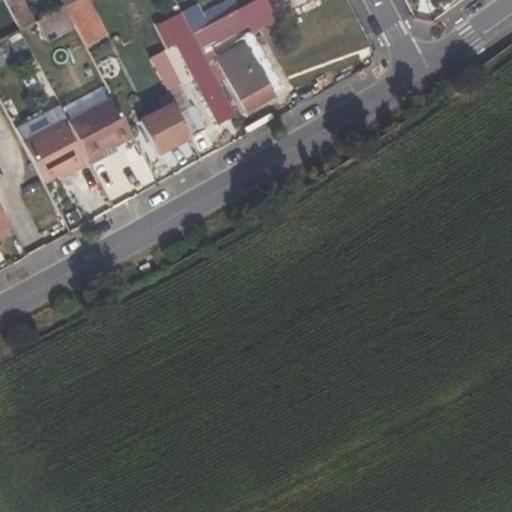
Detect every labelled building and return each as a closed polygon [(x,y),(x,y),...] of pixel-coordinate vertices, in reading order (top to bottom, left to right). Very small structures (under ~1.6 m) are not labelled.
[(34,24),(21,0),(1,0),(19,32),(33,25),(34,24)] [(58,0),(63,9),(79,0),(58,0)] [(75,30),(85,49),(102,40),(81,0),(79,0),(63,9),(75,30)] [(236,12),(238,11),(231,0),(230,0),(200,16),(195,7),(180,15),(191,36),(236,12)] [(54,41),(75,30),(63,9),(34,24),(33,25),(49,55),(59,50),(54,41)] [(200,53),(245,29),(236,12),(191,36),(200,53)] [(241,40),(244,45),(216,60),(245,114),(275,98),(271,91),(278,87),(250,35),(241,40)] [(200,53),(191,36),(174,45),(217,127),(234,118),(200,53)] [(173,85),(167,74),(157,79),(163,90),(173,85)] [(171,106),(189,140),(203,132),(191,108),(187,110),(175,87),(164,93),(171,106)] [(102,155),(113,149),(132,139),(111,99),(66,122),(89,166),(104,158),(102,155)] [(189,140),(171,106),(138,123),(156,157),(189,140)] [(23,145),(43,184),(57,177),(68,171),(70,175),(86,167),(62,123),(23,145)] [(113,149),(102,155),(104,158),(115,153),(113,149)] [(68,171),(57,177),(59,181),(70,175),(68,171)]
